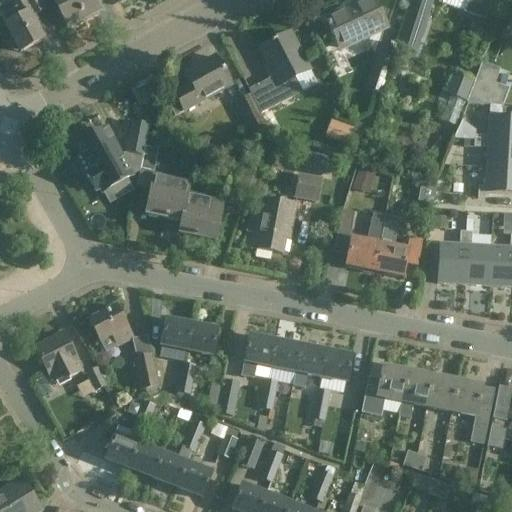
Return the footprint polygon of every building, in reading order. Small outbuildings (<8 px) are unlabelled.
[(1,17),(6,26),(20,54),(44,42),(37,29),(39,27),(34,17),(34,16),(46,11),(40,0),(39,1),(38,0),(11,0),(14,5),(16,9),(1,17)] [(53,0),(69,28),(100,12),(93,0),(53,0)] [(411,0),(399,39),(419,45),(433,0),(411,0)] [(469,0),(465,11),(484,18),(491,0),(469,0)] [(508,42),(511,31),(511,0),(508,0),(495,37),(508,42)] [(369,1),(321,24),(334,53),(351,45),(352,47),(367,40),(368,42),(385,34),(369,1)] [(259,51),(273,78),(249,91),(251,95),(261,115),(302,95),(295,79),(308,71),(289,35),(259,51)] [(389,73),(397,47),(397,46),(382,41),(374,68),(389,73)] [(186,92),(169,101),(179,120),(229,92),(212,62),(180,81),(186,92)] [(475,83),(453,75),(445,95),(467,103),(475,83)] [(151,76),(130,88),(140,109),(153,103),(146,90),(155,85),(151,76)] [(269,132),(260,115),(250,97),(234,105),(253,140),(269,132)] [(486,141),(511,142),(511,122),(488,121),(486,141)] [(332,122),(326,139),(359,151),(365,134),(332,122)] [(134,178),(106,129),(106,128),(73,146),(76,151),(89,175),(85,177),(96,196),(99,194),(101,197),(134,178)] [(511,142),(486,141),(473,140),(473,152),(485,153),(485,166),(511,167),(511,142)] [(303,152),(300,169),(324,173),(327,156),(303,152)] [(455,174),(477,174),(477,164),(455,163),(455,174)] [(511,167),(485,166),(483,190),(476,190),(475,202),(482,203),(482,197),(511,199),(511,167)] [(376,175),(359,170),(352,190),(364,194),(366,186),(371,188),(376,175)] [(240,171),(227,205),(240,210),(253,173),(240,171)] [(322,180),(298,176),(293,200),(318,204),(322,180)] [(179,230),(185,202),(187,190),(150,182),(142,222),(179,230)] [(452,194),(462,195),(463,186),(453,185),(452,194)] [(185,202),(179,230),(177,242),(211,248),(219,209),(185,202)] [(260,206),(250,255),(280,261),(283,245),(282,244),(283,237),(288,238),(293,213),(260,206)] [(502,236),(510,237),(510,236),(511,235),(511,215),(504,215),(504,216),(502,236)] [(446,218),(433,218),(432,230),(445,231),(446,218)] [(397,226),(385,224),(382,234),(395,236),(397,226)] [(467,291),(469,252),(470,237),(457,236),(457,251),(437,250),(435,289),(467,291)] [(371,279),(376,250),(347,244),(342,273),(371,279)] [(405,255),(376,250),(371,279),(400,284),(405,255)] [(469,252),(467,291),(505,293),(507,254),(469,252)] [(113,311),(86,325),(97,347),(109,341),(116,352),(131,344),(113,311)] [(184,356),(189,330),(163,325),(157,351),(184,356)] [(189,330),(184,356),(209,362),(214,336),(189,330)] [(63,336),(34,350),(48,377),(51,376),(57,388),(81,374),(76,363),(63,336)] [(146,337),(131,340),(135,358),(132,359),(139,393),(158,389),(146,337)] [(270,374),(275,347),(247,342),(241,368),(243,368),(241,378),(254,381),(255,371),(270,374)] [(275,347),(270,374),(294,378),(299,352),(275,347)] [(299,352),(294,378),(292,388),(304,391),(306,381),(320,384),(326,357),(299,352)] [(326,357),(320,384),(313,421),(324,423),(332,386),(345,388),(350,362),(326,357)] [(195,367),(182,365),(176,394),(188,396),(195,367)] [(97,370),(85,376),(95,394),(106,389),(97,370)] [(399,408),(405,378),(404,378),(404,376),(391,373),(391,376),(380,373),(378,385),(366,383),(360,412),(381,416),(383,405),(399,408)] [(405,378),(399,408),(397,418),(410,420),(412,411),(424,413),(430,383),(429,383),(429,380),(416,378),(416,381),(405,378)] [(264,381),(258,410),(272,413),(278,383),(264,381)] [(236,385),(224,382),(217,416),(231,419),(238,387),(236,385)] [(430,383),(424,413),(449,418),(455,388),(454,388),(454,385),(441,382),(440,385),(430,383)] [(466,390),(455,388),(449,418),(474,423),(472,434),(483,437),(489,406),(479,404),(481,393),(478,392),(478,390),(466,387),(466,390)] [(498,388),(492,420),(504,422),(511,391),(498,388)] [(127,474),(136,449),(153,410),(142,405),(125,444),(112,439),(102,464),(127,474)] [(401,431),(402,420),(385,418),(384,429),(401,431)] [(188,454),(199,426),(192,423),(181,451),(188,454)] [(205,428),(199,426),(188,454),(190,455),(194,456),(205,428)] [(489,438),(504,441),(505,431),(491,429),(489,438)] [(225,437),(217,456),(229,461),(237,442),(225,437)] [(76,438),(65,444),(71,455),(81,450),(76,438)] [(504,441),(489,438),(487,448),(502,451),(504,441)] [(249,440),(238,466),(253,472),(263,445),(249,440)] [(355,444),(353,452),(369,455),(371,447),(355,444)] [(282,457),(284,450),(274,446),(272,453),(282,457)] [(161,458),(136,449),(127,474),(151,483),(161,458)] [(161,458),(151,483),(176,493),(186,468),(190,455),(188,454),(181,451),(175,464),(161,458)] [(415,457),(415,455),(407,452),(401,467),(410,470),(415,457)] [(259,480),(270,485),(281,457),(270,453),(259,480)] [(427,459),(415,455),(415,457),(410,470),(421,474),(427,459)] [(210,478),(186,468),(176,493),(200,503),(210,478)] [(409,471),(405,481),(420,486),(424,476),(409,471)] [(322,505),(333,477),(320,473),(310,500),(322,505)] [(431,483),(426,496),(445,502),(450,489),(431,483)] [(0,495),(0,511),(38,511),(35,507),(34,508),(20,484),(0,495)] [(259,511),(265,499),(240,489),(230,511),(259,511)] [(349,495),(342,511),(355,511),(359,499),(349,495)] [(265,499),(259,511),(287,511),(289,509),(265,499)]
